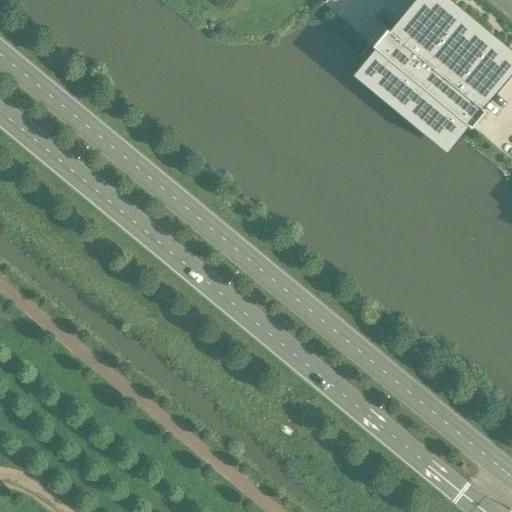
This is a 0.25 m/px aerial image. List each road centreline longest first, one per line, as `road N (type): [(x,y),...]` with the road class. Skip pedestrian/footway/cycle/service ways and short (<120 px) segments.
road 1 (secondary): [(511,480),(0,55)]
road 2 (secondary): [(0,115),(477,511)]
